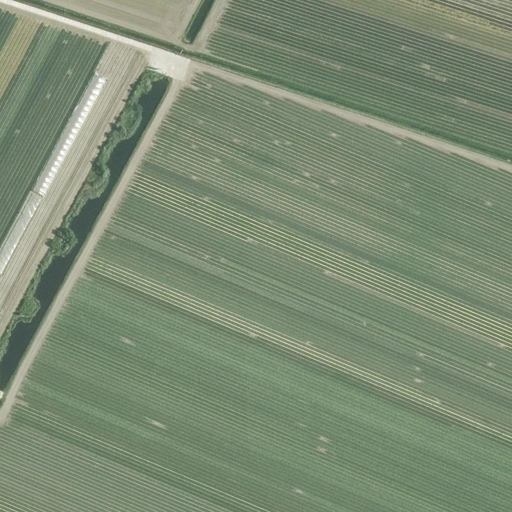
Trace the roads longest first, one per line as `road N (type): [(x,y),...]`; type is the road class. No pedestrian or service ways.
road 1 (track): [(511,167),(0,1)]
road 2 (track): [(408,511),(0,394)]
